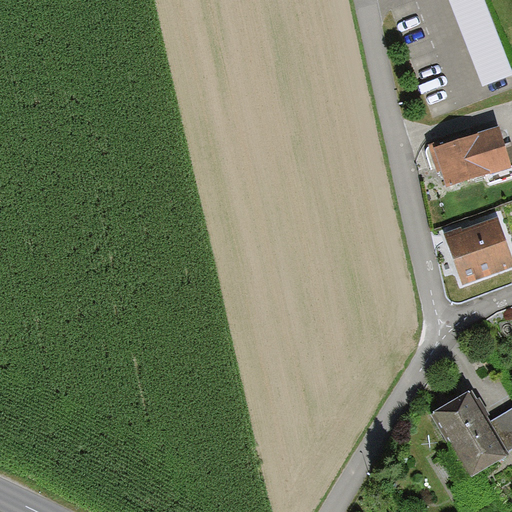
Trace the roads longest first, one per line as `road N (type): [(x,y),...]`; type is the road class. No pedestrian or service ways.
road 1 (residential): [(445,328),(366,0)]
road 2 (residential): [(331,511),(445,328)]
